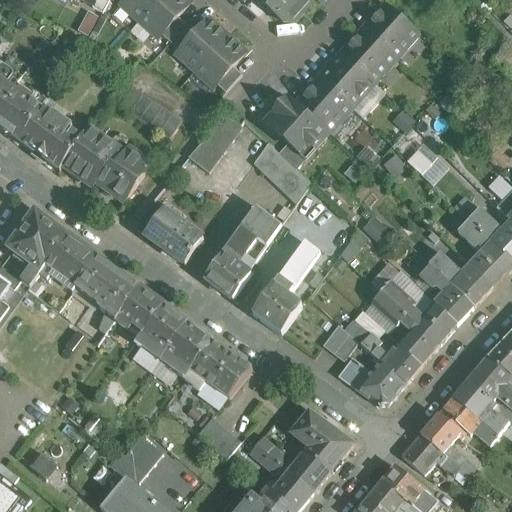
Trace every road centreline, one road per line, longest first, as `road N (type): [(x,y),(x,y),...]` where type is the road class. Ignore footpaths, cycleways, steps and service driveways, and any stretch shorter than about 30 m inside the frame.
road 1 (residential): [(384,447),(22,176)]
road 2 (unknown): [(116,246),(273,48)]
road 3 (residential): [(384,447),(511,311)]
road 4 (residential): [(220,0),(273,48),(292,52),(310,44),(347,0)]
